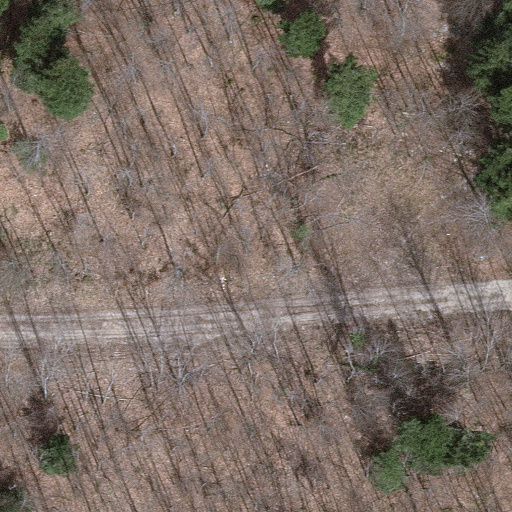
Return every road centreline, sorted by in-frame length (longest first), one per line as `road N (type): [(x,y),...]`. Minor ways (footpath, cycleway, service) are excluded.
road 1 (track): [(0,325),(511,297)]
road 2 (track): [(410,302),(407,236),(426,202),(511,153)]
